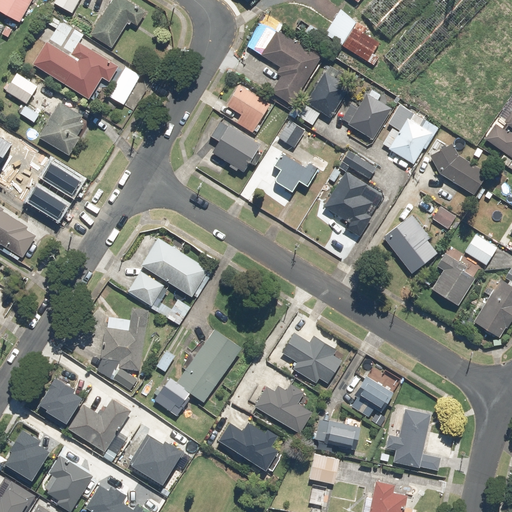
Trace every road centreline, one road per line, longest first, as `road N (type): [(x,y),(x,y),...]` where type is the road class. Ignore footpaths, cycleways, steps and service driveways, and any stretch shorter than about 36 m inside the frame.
road 1 (residential): [(141,170),(501,400)]
road 2 (residential): [(141,170),(0,393)]
road 3 (residential): [(195,0),(209,14),(205,59),(141,170)]
